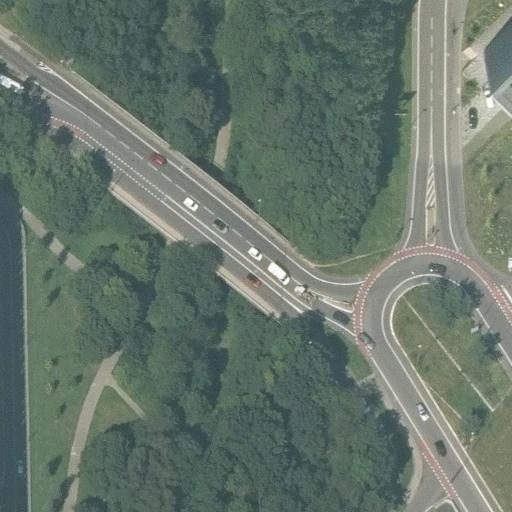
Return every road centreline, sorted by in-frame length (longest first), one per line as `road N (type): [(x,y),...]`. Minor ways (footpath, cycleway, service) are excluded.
road 1 (trunk): [(105,139),(154,216),(292,325),(355,401),(387,467),(386,511)]
road 2 (unclassified): [(230,240),(302,306),(369,337)]
road 3 (unclassified): [(379,293),(320,295),(230,240)]
road 4 (tertiary): [(460,272),(444,242),(430,113)]
road 5 (unclassified): [(105,139),(230,240)]
road 6 (tertiary): [(430,113),(416,238),(403,268)]
road 7 (tertiary): [(369,337),(444,457)]
